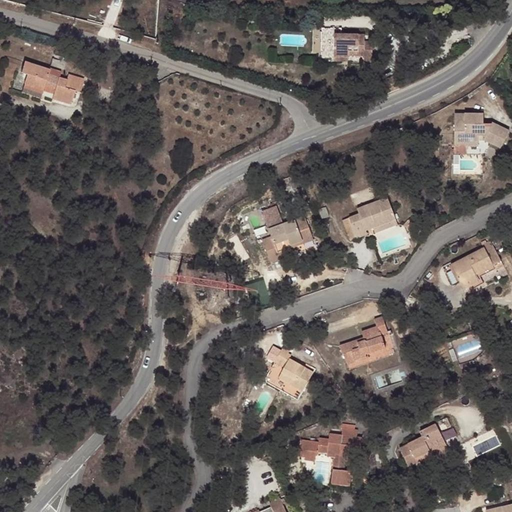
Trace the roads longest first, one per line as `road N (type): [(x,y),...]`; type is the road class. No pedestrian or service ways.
road 1 (residential): [(511,204),(435,241),(391,293),(353,285),(214,332),(190,357),(200,478),(186,511)]
road 2 (tertiary): [(312,135),(278,146),(184,203),(161,243),(141,380),(84,455)]
road 3 (residential): [(312,135),(281,100),(0,16)]
road 4 (tertiary): [(511,8),(473,58),(431,86),(312,135)]
